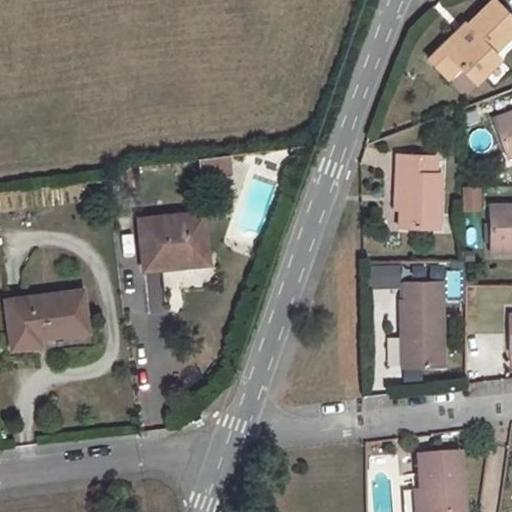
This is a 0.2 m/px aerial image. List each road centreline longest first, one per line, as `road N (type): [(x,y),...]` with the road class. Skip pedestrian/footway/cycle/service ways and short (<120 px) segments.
road 1 (unclassified): [(237,438),(396,0)]
road 2 (residential): [(237,438),(511,401)]
road 3 (residential): [(0,469),(237,438)]
